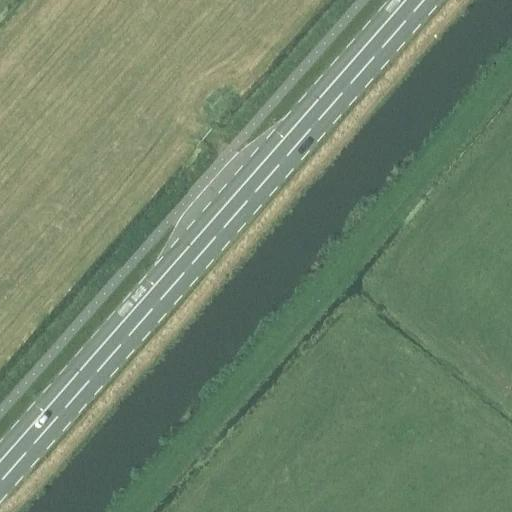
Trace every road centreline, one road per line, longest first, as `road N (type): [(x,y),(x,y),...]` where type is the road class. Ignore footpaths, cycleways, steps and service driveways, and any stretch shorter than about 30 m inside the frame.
road 1 (primary): [(424,0),(0,481)]
road 2 (track): [(133,511),(511,72)]
